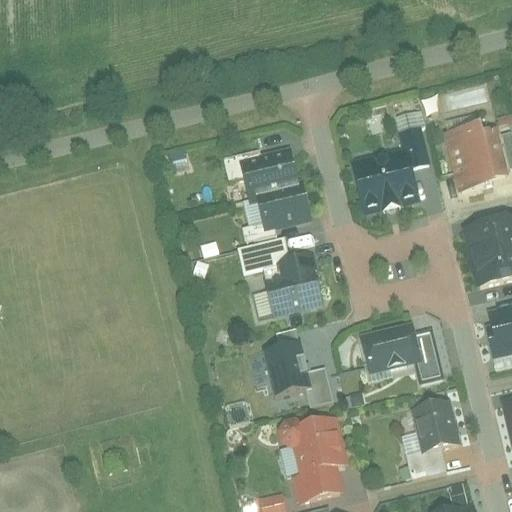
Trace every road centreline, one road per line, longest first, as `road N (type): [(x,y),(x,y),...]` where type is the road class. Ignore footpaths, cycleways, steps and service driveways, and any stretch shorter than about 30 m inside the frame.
road 1 (residential): [(312,90),(0,160)]
road 2 (residential): [(450,287),(506,511)]
road 3 (residential): [(511,40),(312,90)]
road 4 (residential): [(312,90),(352,257)]
road 5 (residential): [(450,287),(438,237),(352,257)]
road 6 (residential): [(352,257),(365,305),(450,287)]
